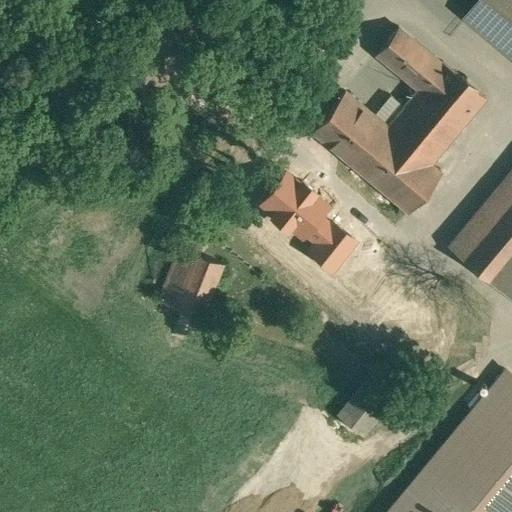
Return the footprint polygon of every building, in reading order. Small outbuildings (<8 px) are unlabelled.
[(511,0),(479,0),(466,15),(511,53),(511,0)] [(306,18),(287,41),(300,51),(318,28),(306,18)] [(388,125),(354,165),(408,210),(441,170),(431,162),(486,96),(442,60),(441,61),(398,26),(376,52),(419,88),(388,125)] [(295,62),(290,69),(299,75),(304,68),(295,62)] [(345,90),(311,129),(354,165),(388,125),(345,90)] [(511,261),(511,185),(457,252),(494,283),(511,261)] [(224,263),(180,245),(158,299),(202,317),(224,263)] [(511,261),(494,283),(511,297),(511,261)] [(511,511),(511,375),(506,370),(388,511),(511,511)] [(373,374),(339,416),(361,434),(395,392),(373,374)]
